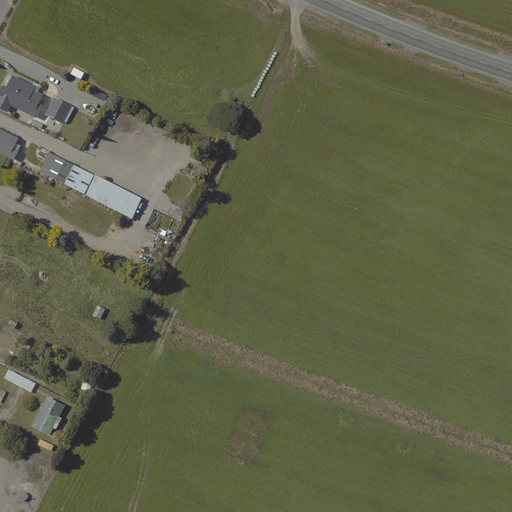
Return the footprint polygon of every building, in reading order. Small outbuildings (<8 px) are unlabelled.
[(13,104),(38,117),(46,103),(40,100),(44,93),(34,88),(36,84),(13,72),(0,96),(0,106),(9,111),(13,104)] [(64,123),(73,106),(55,96),(45,113),(64,123)] [(14,148),(20,136),(0,126),(0,150),(16,159),(20,151),(14,148)] [(132,218),(137,208),(140,210),(143,202),(141,201),(143,197),(75,162),(64,183),(132,218)] [(64,420),(60,418),(67,408),(50,398),(33,429),(49,438),(54,430),(57,432),(64,420)]
